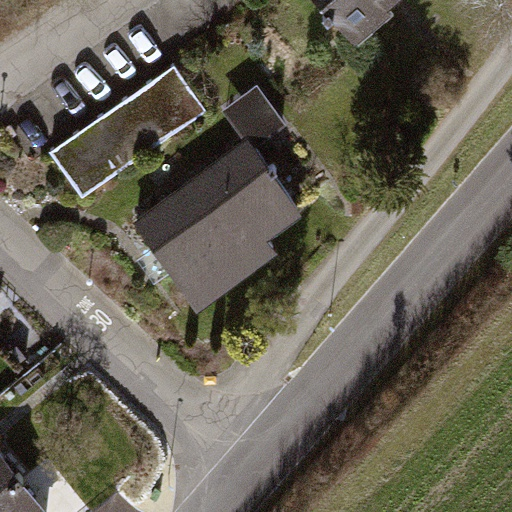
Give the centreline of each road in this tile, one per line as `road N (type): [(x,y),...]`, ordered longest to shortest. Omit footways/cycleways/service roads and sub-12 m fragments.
road 1 (residential): [(255,479),(256,390),(273,354),(511,51)]
road 2 (tertiary): [(255,479),(511,174)]
road 3 (track): [(337,511),(511,329)]
road 4 (residential): [(0,78),(101,0)]
